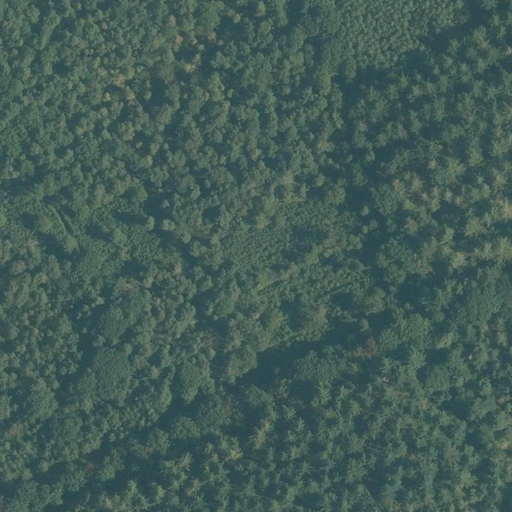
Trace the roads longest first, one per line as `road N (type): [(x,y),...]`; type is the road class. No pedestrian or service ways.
road 1 (track): [(0,509),(431,332)]
road 2 (track): [(0,116),(210,511)]
road 3 (track): [(294,0),(431,332)]
road 4 (track): [(431,332),(500,511)]
